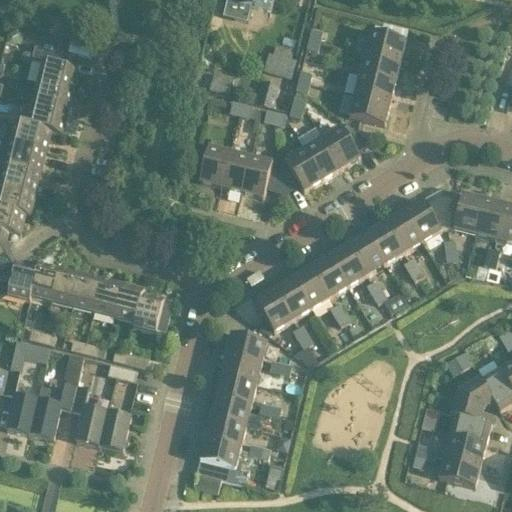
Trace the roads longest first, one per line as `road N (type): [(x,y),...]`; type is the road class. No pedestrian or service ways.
road 1 (residential): [(208,287),(97,257),(74,217),(105,70)]
road 2 (residential): [(443,151),(208,287)]
road 3 (residential): [(208,287),(152,511)]
